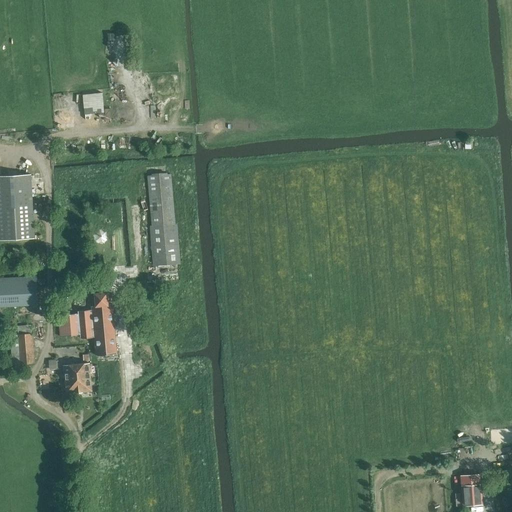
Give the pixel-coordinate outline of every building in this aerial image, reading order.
[(153,265),(177,264),(169,173),(145,176),(153,265)] [(0,239),(35,238),(31,174),(0,176),(0,239)] [(0,305),(38,304),(37,279),(0,280),(0,305)] [(108,304),(107,291),(95,292),(96,305),(92,306),(92,309),(79,310),(79,313),(68,314),(67,314),(57,314),(59,336),(80,334),(80,338),(94,336),(96,355),(117,353),(112,303),(108,304)] [(12,365),(34,363),(32,333),(31,324),(18,325),(18,334),(10,335),(12,365)] [(92,391),(90,363),(64,365),(66,393),(92,391)] [(57,373),(39,375),(41,395),(59,394),(57,373)] [(481,474),(461,475),(463,506),(484,504),(481,474)]
